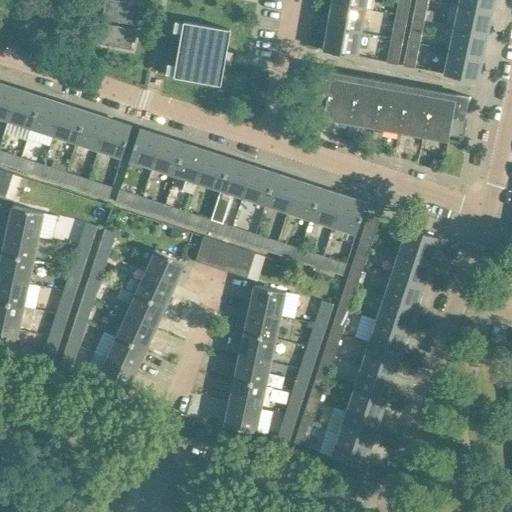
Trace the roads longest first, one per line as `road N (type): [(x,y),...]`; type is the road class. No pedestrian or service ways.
road 1 (residential): [(0,53),(269,141)]
road 2 (residential): [(269,141),(486,213)]
road 3 (residential): [(390,511),(458,300)]
road 4 (residential): [(334,511),(164,454)]
road 5 (residential): [(164,454),(214,287)]
road 6 (residential): [(164,454),(0,401)]
road 7 (residential): [(269,141),(295,0)]
